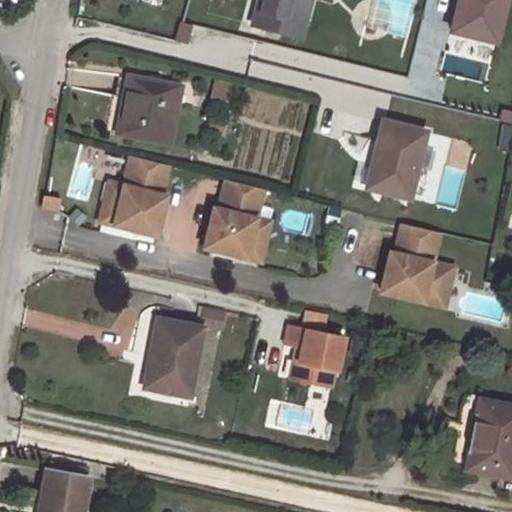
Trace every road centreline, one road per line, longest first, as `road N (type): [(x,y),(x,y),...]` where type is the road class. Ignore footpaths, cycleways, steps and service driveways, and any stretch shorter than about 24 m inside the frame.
road 1 (unknown): [(0,423),(368,511)]
road 2 (residential): [(41,53),(0,303)]
